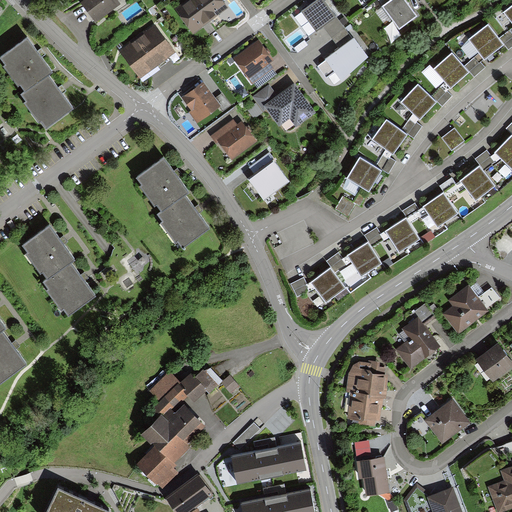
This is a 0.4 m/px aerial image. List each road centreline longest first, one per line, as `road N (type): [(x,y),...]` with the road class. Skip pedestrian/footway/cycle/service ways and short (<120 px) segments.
road 1 (residential): [(511,306),(406,387),(398,432),(407,460),(427,468),(511,408)]
road 2 (residential): [(319,354),(286,328),(223,199),(139,105)]
road 3 (tertiary): [(319,354),(354,313),(463,240)]
road 4 (residential): [(286,0),(139,105)]
road 5 (residential): [(139,105),(0,212)]
road 6 (tertiary): [(331,511),(310,398),(319,354)]
